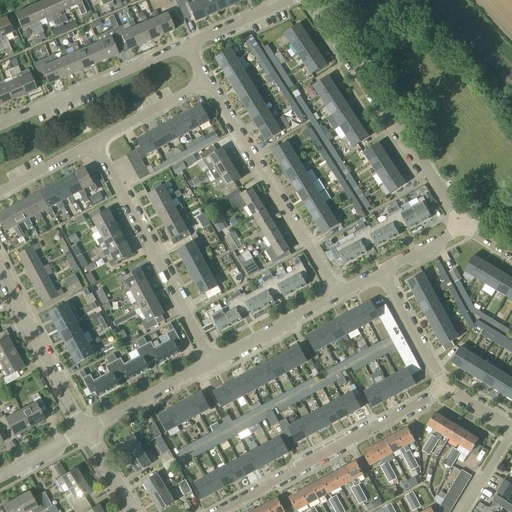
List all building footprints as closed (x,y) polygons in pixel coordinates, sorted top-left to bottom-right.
[(56,26),(62,24),(51,0),(46,0),(38,3),(45,19),(52,16),(56,26)] [(62,11),(69,8),(65,0),(51,0),(62,24),(67,22),(62,11)] [(65,0),(69,8),(76,5),(80,16),(86,14),(81,3),(79,0),(65,0)] [(206,17),(217,12),(211,0),(201,0),(199,1),(206,17)] [(211,0),(217,12),(228,7),(224,0),(211,0)] [(194,22),(206,17),(199,1),(188,6),(194,22)] [(38,22),(45,19),(38,3),(27,9),(38,35),(43,32),(38,22)] [(135,5),(115,14),(119,25),(140,16),(135,5)] [(33,37),(38,35),(27,9),(15,14),(21,29),(28,26),(33,37)] [(155,18),(162,35),(173,30),(166,13),(158,17),(156,12),(150,14),(152,19),(155,18)] [(155,18),(152,19),(147,22),(145,16),(139,19),(141,24),(143,23),(150,40),(162,35),(155,18)] [(0,19),(0,38),(4,49),(9,47),(4,37),(12,33),(5,18),(0,19)] [(143,23),(141,24),(135,27),(132,21),(127,24),(130,29),(132,28),(139,45),(150,40),(143,23)] [(63,26),(66,33),(71,30),(69,24),(63,26)] [(291,44),(306,34),(299,24),(285,34),(291,44)] [(56,29),(59,36),(65,33),(62,26),(56,29)] [(132,28),(130,29),(124,32),(122,26),(116,28),(119,35),(120,35),(127,50),(139,45),(132,28)] [(99,43),(106,60),(117,55),(115,48),(119,46),(112,30),(106,33),(106,32),(98,35),(99,36),(94,38),(97,44),(99,43)] [(298,54),(313,44),(306,34),(291,44),(298,54)] [(99,43),(97,44),(90,47),(88,41),(87,41),(84,36),(80,38),(85,49),(87,48),(94,65),(106,60),(99,43)] [(253,48),(257,46),(251,36),(247,39),(253,48)] [(305,64),(319,55),(313,44),(298,54),(305,64)] [(270,58),(274,55),(268,45),(263,48),(270,58)] [(87,48),(85,49),(79,51),(76,46),(71,48),(74,54),(76,53),(83,70),(94,65),(87,48)] [(259,58),(263,55),(257,46),(253,48),(259,58)] [(76,53),(74,54),(67,57),(64,49),(60,50),(61,52),(60,53),(62,59),(64,58),(72,74),(83,70),(76,53)] [(222,69),(237,60),(231,50),(216,59),(222,69)] [(64,58),(62,59),(57,61),(55,55),(49,58),(51,64),(53,63),(60,79),(72,74),(64,58)] [(265,67),(269,64),(263,55),(259,58),(265,67)] [(276,68),(280,65),(274,55),(270,58),(276,68)] [(319,55),(305,64),(311,74),(326,65),(319,55)] [(53,63),(51,64),(45,66),(42,60),(33,64),(40,80),(45,77),(49,85),(60,79),(53,63)] [(228,79),(243,71),(237,60),(222,69),(228,79)] [(282,78),(287,75),(284,72),(289,69),(285,62),(280,65),(276,68),(282,78)] [(270,82),(278,77),(269,64),(265,67),(270,74),(266,77),(270,82)] [(12,69),(24,95),(36,90),(33,84),(38,82),(34,72),(21,78),(17,67),(12,69)] [(12,100),(24,95),(12,69),(7,71),(11,82),(5,85),(12,100)] [(235,90),(249,81),(243,71),(228,79),(235,90)] [(287,75),(282,78),(289,88),(293,86),(287,75)] [(278,88),(283,85),(278,77),(270,82),(272,87),(273,88),(277,85),(278,88)] [(321,96),(334,87),(328,77),(314,86),(321,96)] [(241,100),(256,91),(249,81),(235,90),(241,100)] [(0,105),(12,100),(5,85),(0,87),(0,105)] [(285,98),(289,96),(283,85),(278,88),(285,98)] [(327,106),(341,97),(334,87),(321,96),(327,106)] [(247,110),(262,101),(256,91),(241,100),(247,110)] [(292,109),(296,106),(289,96),(285,98),(292,109)] [(302,109),(306,106),(300,96),(295,99),(302,109)] [(334,116),(348,107),(341,97),(327,106),(334,116)] [(254,120),(268,112),(262,101),(247,110),(254,120)] [(190,112),(198,127),(209,121),(201,106),(190,112)] [(296,106),(292,109),(299,120),(303,117),(296,106)] [(308,119),(316,114),(316,113),(312,115),(306,106),(302,109),(308,119)] [(340,126),(354,117),(348,107),(334,116),(340,126)] [(186,133),(198,127),(190,112),(178,118),(186,133)] [(260,131),(275,122),(268,112),(254,120),(260,131)] [(314,129),(319,126),(316,121),(319,119),(316,114),(308,119),(314,129)] [(347,136),(361,127),(354,117),(340,126),(347,136)] [(175,139),(186,133),(178,118),(167,124),(167,125),(175,139)] [(275,122),(260,131),(266,141),(281,132),(275,122)] [(331,122),(327,126),(332,133),(337,129),(331,122)] [(163,146),(175,139),(167,125),(167,124),(155,130),(156,132),(163,146)] [(321,139),(325,136),(319,126),(314,129),(321,139)] [(361,127),(347,136),(354,147),(368,137),(361,127)] [(312,141),(317,138),(310,128),(306,131),(312,141)] [(154,151),(163,146),(156,132),(155,130),(146,135),(154,151)] [(146,155),(154,151),(146,135),(138,140),(141,147),(126,155),(139,181),(149,175),(141,160),(146,157),(146,155)] [(205,140),(208,145),(219,139),(216,135),(205,140)] [(327,149),(332,146),(325,136),(321,139),(327,149)] [(318,151),(323,148),(317,138),(312,141),(318,151)] [(197,151),(208,145),(205,140),(195,146),(197,151)] [(279,162),(293,153),(287,143),(273,151),(279,162)] [(371,163),(385,154),(378,144),(364,153),(371,163)] [(187,157),(197,151),(195,146),(184,152),(187,157)] [(209,171),(228,159),(222,149),(217,152),(214,146),(199,155),(202,160),(208,157),(212,163),(206,166),(209,171)] [(332,146),(327,149),(334,159),(338,156),(332,146)] [(325,161),(329,159),(323,148),(318,151),(325,161)] [(490,153),(500,157),(502,153),(491,149),(490,153)] [(176,162),(187,157),(184,152),(174,157),(176,162)] [(285,172),(299,163),(293,153),(279,162),(285,172)] [(378,174),(392,164),(385,154),(371,163),(378,174)] [(166,168),(176,162),(174,157),(163,163),(166,168)] [(215,181),(234,169),(228,159),(209,171),(215,181)] [(331,171),(336,169),(329,159),(325,161),(331,171)] [(175,175),(186,169),(183,162),(171,168),(175,175)] [(155,174),(166,168),(163,163),(152,169),(155,174)] [(291,182),(306,173),(299,163),(285,172),(291,182)] [(384,184),(398,174),(392,164),(378,174),(384,184)] [(346,179),(351,176),(344,166),(340,169),(346,179)] [(84,190),(85,190),(90,187),(92,192),(97,189),(95,184),(94,185),(85,169),(74,175),(83,191),(84,190)] [(225,198),(238,189),(234,183),(241,179),(234,169),(215,181),(225,197),(225,198)] [(338,181),(342,179),(336,169),(331,171),(338,181)] [(298,192),(312,184),(306,173),(291,182),(298,192)] [(398,174),(384,184),(391,194),(405,184),(398,174)] [(84,190),(85,190),(84,190),(83,191),(74,175),(63,180),(72,197),(73,196),(79,193),(81,198),(86,195),(84,190)] [(353,189),(357,186),(351,176),(346,179),(353,189)] [(344,192),(348,189),(342,179),(338,181),(344,192)] [(73,196),(72,197),(63,180),(52,186),(61,202),(62,201),(62,202),(68,199),(71,204),(75,201),(73,196)] [(170,197),(169,196),(166,190),(172,187),(169,182),(162,186),(163,187),(148,195),(154,206),(170,197)] [(304,203),(318,194),(312,184),(298,192),(304,203)] [(62,202),(62,201),(61,202),(52,186),(41,192),(50,208),(51,208),(57,205),(60,210),(64,207),(62,202)] [(359,199),(363,196),(357,186),(353,189),(359,199)] [(242,208),(247,205),(258,198),(252,188),(241,195),(239,192),(234,196),(232,193),(238,190),(238,189),(225,198),(225,197),(220,200),(223,205),(232,200),(233,202),(237,203),(238,203),(242,208)] [(350,202),(355,199),(348,189),(344,192),(350,202)] [(51,208),(50,208),(41,192),(30,198),(39,214),(40,214),(46,210),(49,216),(54,213),(51,208)] [(176,208),(175,207),(172,201),(177,198),(174,193),(169,196),(170,197),(154,206),(160,217),(176,208)] [(434,201),(429,193),(428,193),(423,197),(428,205),(434,201)] [(310,213),(325,204),(318,194),(304,203),(310,213)] [(363,196),(359,199),(366,209),(370,207),(363,196)] [(419,203),(412,207),(412,208),(421,224),(431,218),(427,210),(429,209),(423,197),(417,200),(419,203)] [(43,219),(40,214),(39,214),(30,198),(19,204),(28,220),(29,220),(35,216),(38,221),(43,219)] [(253,216),(264,209),(258,198),(247,205),(253,216)] [(355,199),(350,202),(357,212),(361,209),(355,199)] [(32,225),(29,220),(28,220),(19,204),(8,210),(17,226),(18,225),(24,222),(27,227),(32,225)] [(182,219),(181,218),(178,212),(183,209),(180,204),(175,207),(176,208),(160,217),(166,228),(182,219)] [(316,223),(331,214),(325,204),(310,213),(316,223)] [(395,206),(391,208),(391,209),(401,227),(406,225),(408,230),(421,224),(412,208),(412,207),(403,212),(401,209),(398,211),(395,206)] [(386,221),(379,224),(380,225),(388,241),(399,235),(396,230),(401,227),(391,209),(391,208),(386,211),(389,216),(385,218),(386,221)] [(259,226),(271,219),(264,209),(253,216),(259,226)] [(24,237),(18,225),(17,226),(8,210),(0,213),(0,220),(6,232),(14,228),(19,239),(24,237)] [(98,230),(115,221),(109,210),(92,219),(96,227),(91,229),(93,234),(99,231),(98,230)] [(204,213),(196,218),(203,229),(210,225),(204,213)] [(331,214),(316,223),(323,234),(337,225),(331,214)] [(182,219),(166,228),(172,239),(180,235),(183,241),(191,237),(188,231),(188,230),(184,223),(188,220),(186,215),(181,218),(182,219)] [(265,236),(277,229),(271,219),(259,226),(254,229),(257,234),(262,231),(265,236)] [(104,241),(120,232),(115,221),(98,230),(99,231),(102,238),(97,241),(99,245),(105,242),(104,241)] [(218,233),(225,229),(220,221),(219,222),(214,225),(213,226),(218,233)] [(363,223),(358,226),(359,226),(369,245),(373,242),(376,247),(388,241),(380,225),(379,224),(371,229),(369,226),(365,228),(363,223)] [(354,238),(346,242),(355,259),(367,253),(364,247),(369,245),(359,226),(358,226),(354,228),(356,233),(353,235),(354,238)] [(271,246),(283,239),(277,229),(265,236),(271,246)] [(110,252),(126,243),(120,232),(104,241),(105,242),(108,248),(103,251),(105,257),(111,254),(110,252)] [(228,245),(233,242),(228,235),(224,238),(228,245)] [(19,244),(16,237),(10,240),(14,247),(19,244)] [(200,254),(199,252),(196,245),(201,243),(198,238),(192,242),(193,243),(178,251),(184,263),(200,254)] [(283,239),(271,246),(278,257),(290,250),(283,239)] [(331,241),(326,243),(326,244),(336,262),(341,260),(344,265),(355,259),(346,242),(338,246),(337,243),(333,245),(331,241)] [(233,242),(228,245),(233,252),(237,249),(233,242)] [(110,252),(111,254),(114,259),(108,263),(111,267),(117,264),(117,263),(132,254),(126,243),(110,252)] [(25,267),(39,259),(35,251),(39,248),(37,244),(18,254),(25,267)] [(76,244),(70,247),(73,253),(79,249),(76,244)] [(206,265),(205,263),(202,257),(207,254),(204,249),(199,252),(200,254),(184,263),(190,273),(206,265)] [(241,255),(236,258),(241,265),(245,262),(249,260),(246,254),(242,257),(241,255)] [(476,278),(484,263),(474,257),(465,271),(476,278)] [(73,258),(67,261),(70,267),(76,264),(73,258)] [(288,274),(286,275),(288,278),(295,292),(306,286),(303,280),(309,277),(298,258),(293,261),(296,266),(292,268),(294,271),(288,274)] [(50,269),(53,268),(51,264),(48,265),(44,267),(39,259),(25,267),(31,279),(50,269)] [(212,276),(211,274),(208,267),(212,265),(210,260),(205,263),(206,265),(190,273),(196,284),(212,276)] [(245,262),(241,265),(248,278),(253,275),(245,262)] [(486,284),(495,269),(484,263),(476,278),(486,284)] [(86,272),(96,267),(94,264),(84,268),(86,272)] [(442,278),(446,275),(441,264),(436,267),(442,278)] [(456,286),(460,283),(459,280),(461,279),(455,268),(448,272),(456,286)] [(53,274),(50,269),(31,279),(38,291),(52,284),(48,276),(53,274)] [(130,289),(146,280),(140,269),(124,278),(128,286),(123,289),(123,290),(124,291),(125,294),(131,291),(130,289)] [(496,290),(505,276),(495,269),(486,284),(496,290)] [(212,276),(196,284),(202,295),(204,294),(207,299),(224,291),(221,286),(218,288),(217,287),(218,286),(214,278),(218,276),(216,271),(211,274),(212,276)] [(270,274),(266,276),(266,277),(276,295),(281,292),(284,298),(288,296),(295,292),(288,278),(286,275),(278,279),(277,276),(273,278),(270,274)] [(415,293),(429,285),(423,274),(408,283),(414,293),(415,293)] [(447,288),(452,286),(446,275),(442,278),(447,288)] [(75,276),(64,281),(68,288),(79,282),(75,276)] [(260,285),(262,288),(261,288),(254,292),(263,309),(274,303),(271,298),(276,295),(266,277),(266,276),(261,279),(264,283),(260,285)] [(506,296),(511,287),(511,279),(505,276),(496,290),(506,296)] [(93,277),(88,281),(90,286),(96,283),(93,277)] [(136,300),(152,291),(146,280),(130,289),(131,291),(134,297),(128,300),(131,305),(137,302),(136,300)] [(463,299),(468,297),(460,283),(456,286),(463,299)] [(52,284),(38,291),(45,304),(63,294),(61,290),(57,292),(52,284)] [(421,303),(435,296),(429,285),(415,293),(414,293),(420,304),(421,303)] [(453,299),(458,296),(452,286),(447,288),(453,299)] [(142,311),(158,302),(152,291),(136,300),(137,302),(140,308),(134,311),(137,316),(143,313),(142,311)] [(238,291),(234,293),(234,294),(244,312),(249,310),(252,315),(263,309),(254,292),(246,296),(244,294),(241,296),(238,291)] [(230,305),(222,310),(231,326),(242,320),(239,315),(244,312),(234,294),(234,293),(229,296),(232,300),(228,302),(230,305)] [(105,296),(100,299),(103,305),(109,302),(105,296)] [(427,313),(440,306),(435,296),(421,303),(420,304),(426,314),(427,313)] [(459,309),(463,307),(458,296),(453,299),(459,309)] [(470,313),(474,309),(468,297),(463,299),(470,313)] [(142,311),(143,313),(146,319),(140,322),(145,331),(165,321),(162,315),(164,313),(158,302),(142,311)] [(378,317),(375,311),(370,302),(360,308),(367,322),(368,323),(379,318),(378,317)] [(108,303),(102,306),(105,312),(112,309),(108,303)] [(72,314),(67,304),(66,304),(49,313),(55,324),(72,315),(72,314)] [(378,317),(389,311),(385,305),(375,311),(378,317)] [(433,324),(446,317),(440,306),(427,313),(426,314),(431,325),(433,324)] [(464,320),(469,317),(463,307),(459,309),(464,320)] [(358,329),(368,323),(367,322),(360,308),(349,314),(357,328),(358,329)] [(483,320),(486,316),(474,309),(470,313),(483,320)] [(212,311),(206,314),(207,315),(211,323),(202,328),(205,333),(214,328),(213,326),(215,325),(220,332),(231,326),(222,310),(214,314),(212,311)] [(381,323),(392,317),(389,311),(378,317),(379,318),(381,323)] [(78,324),(72,314),(72,315),(55,324),(60,334),(77,325),(78,324)] [(347,335),(358,329),(357,328),(349,314),(339,319),(347,335)] [(495,328),(498,323),(486,316),(483,320),(495,328)] [(125,322),(123,317),(113,322),(115,327),(125,322)] [(385,329),(395,323),(392,317),(381,323),(385,329)] [(439,334),(452,327),(446,317),(433,324),(431,325),(437,336),(439,334)] [(469,317),(464,320),(470,331),(474,328),(469,317)] [(336,340),(347,335),(339,319),(328,325),(336,340)] [(484,331),(487,327),(477,321),(474,325),(484,331)] [(170,340),(162,344),(171,359),(182,353),(179,347),(183,345),(174,329),(171,323),(167,325),(170,331),(166,333),(170,340)] [(388,335),(398,329),(395,323),(385,329),(388,335)] [(498,323),(495,328),(508,336),(511,331),(498,323)] [(83,334),(78,324),(77,325),(60,334),(66,344),(83,335),(83,334)] [(326,346),(336,340),(328,325),(317,331),(326,346)] [(439,334),(437,336),(443,346),(458,338),(452,327),(439,334)] [(495,338),(497,333),(487,327),(484,331),(495,338)] [(391,340),(402,335),(398,329),(388,335),(389,337),(391,340)] [(315,352),(326,346),(317,331),(307,337),(315,352)] [(505,344),(508,339),(497,333),(495,338),(505,344)] [(89,344),(83,334),(83,335),(66,344),(71,354),(88,345),(89,344)] [(394,346),(405,341),(402,335),(391,340),(392,342),(394,345),(394,346)] [(0,360),(16,352),(8,337),(0,341),(0,340),(0,360)] [(392,342),(391,340),(389,337),(378,343),(381,348),(392,342)] [(144,338),(141,340),(153,362),(157,359),(159,365),(171,359),(162,344),(154,348),(151,342),(147,344),(144,338)] [(137,342),(140,348),(136,350),(140,356),(132,360),(140,375),(151,369),(149,364),(153,362),(141,340),(137,342)] [(398,352),(408,347),(405,341),(394,346),(396,349),(398,352)] [(370,353),(381,348),(378,343),(368,348),(370,353)] [(94,355),(89,344),(88,345),(71,354),(77,364),(94,355)] [(396,349),(394,346),(394,345),(383,351),(385,355),(396,349)] [(288,353),(296,368),(307,362),(298,347),(288,353)] [(401,358),(411,352),(408,347),(398,352),(401,358)] [(360,359),(370,353),(368,348),(357,354),(360,359)] [(462,369),(470,354),(460,348),(451,363),(462,369)] [(375,361),(385,355),(383,351),(372,356),(375,361)] [(16,352),(0,360),(0,364),(7,376),(3,378),(6,385),(19,378),(15,371),(24,366),(16,352)] [(404,364),(415,358),(411,352),(401,358),(404,364)] [(285,373),(296,368),(288,353),(277,358),(285,373)] [(114,354),(110,356),(122,378),(126,376),(129,381),(140,375),(132,360),(124,364),(121,358),(117,360),(114,354)] [(349,365),(360,359),(357,354),(347,360),(349,365)] [(472,375),(481,361),(470,354),(462,369),(472,375)] [(110,356),(106,358),(110,364),(106,366),(109,372),(102,377),(110,392),(121,386),(118,380),(122,378),(110,356)] [(364,366),(375,361),(372,356),(362,362),(364,366)] [(275,379),(285,373),(277,358),(267,364),(275,379)] [(407,370),(418,364),(415,358),(404,364),(407,370)] [(339,370),(349,365),(347,360),(336,365),(339,370)] [(483,381),(491,367),(481,361),(472,375),(482,381),(483,381)] [(353,372),(364,366),(362,362),(351,368),(353,372)] [(264,385),(275,379),(267,364),(256,370),(264,385)] [(407,370),(411,376),(421,370),(418,364),(407,370)] [(328,376),(339,370),(336,365),(326,371),(328,376)] [(493,387),(501,373),(491,367),(483,381),(482,381),(493,388),(493,387)] [(84,370),(80,372),(83,379),(92,395),(96,392),(99,397),(110,392),(102,377),(94,381),(91,374),(87,377),(84,370)] [(254,391),(264,385),(256,370),(246,375),(254,391)] [(411,376),(407,370),(396,375),(404,390),(415,384),(411,376)] [(331,379),(333,383),(344,378),(341,373),(331,379)] [(504,393),(511,379),(501,373),(493,387),(493,388),(503,394),(504,393)] [(243,396),(254,391),(246,375),(235,381),(243,396)] [(394,396),(404,390),(396,375),(386,381),(394,396)] [(305,383),(307,388),(318,382),(315,377),(305,383)] [(323,389),(333,383),(331,379),(320,384),(323,389)] [(511,379),(504,393),(503,394),(511,399),(511,379)] [(233,402),(243,396),(235,381),(224,387),(233,402)] [(383,402),(394,396),(386,381),(375,387),(383,402)] [(297,393),(307,388),(305,383),(294,388),(297,393)] [(312,395),(323,389),(320,384),(309,390),(312,395)] [(350,394),(352,393),(354,397),(359,394),(354,384),(347,388),(350,394)] [(222,408),(233,402),(224,387),(214,393),(222,408)] [(372,408),(383,402),(375,387),(364,393),(372,408)] [(287,399),(297,393),(294,388),(284,394),(287,399)] [(302,400),(312,395),(309,390),(299,396),(302,400)] [(342,399),(350,414),(360,408),(354,397),(352,393),(350,394),(342,399)] [(191,399),(199,414),(210,409),(201,394),(191,399)] [(276,404),(287,399),(284,394),(274,399),(276,404)] [(291,406),(302,400),(299,396),(288,401),(291,406)] [(20,411),(30,428),(45,419),(41,412),(46,410),(39,397),(32,400),(34,403),(20,411)] [(188,420),(199,414),(191,399),(180,405),(188,420)] [(266,410),(276,404),(274,399),(263,405),(266,410)] [(339,420),(350,414),(342,399),(331,405),(339,420)] [(280,412),(291,406),(288,401),(278,407),(280,412)] [(178,426),(188,420),(180,405),(170,411),(178,426)] [(256,415),(266,410),(263,405),(253,411),(256,415)] [(328,426),(339,420),(331,405),(320,410),(328,426)] [(260,416),(263,421),(267,419),(271,427),(279,423),(272,410),(260,416)] [(318,431),(328,426),(320,410),(310,416),(318,431)] [(15,436),(30,428),(20,411),(5,419),(3,416),(0,417),(0,422),(5,432),(11,429),(15,436)] [(167,431),(178,426),(170,411),(159,416),(167,431)] [(245,421),(256,415),(253,411),(243,416),(245,421)] [(438,433),(446,420),(435,413),(427,426),(438,433)] [(245,421),(243,416),(232,422),(229,415),(222,419),(224,423),(228,430),(245,421)] [(255,425),(263,421),(260,416),(249,423),(254,431),(257,429),(255,425)] [(307,437),(318,431),(310,416),(299,422),(307,437)] [(307,437),(299,422),(289,427),(285,420),(279,423),(287,438),(292,435),(296,443),(307,437)] [(449,439),(457,426),(446,420),(438,433),(449,439)] [(212,439),(209,434),(206,436),(204,432),(201,434),(198,429),(201,427),(199,423),(192,426),(196,436),(198,440),(199,440),(201,445),(212,439)] [(220,428),(222,433),(228,430),(224,423),(219,426),(220,428)] [(250,433),(254,431),(249,423),(238,429),(240,433),(248,429),(250,433)] [(154,439),(161,435),(155,424),(147,428),(154,439)] [(460,446),(468,433),(457,426),(449,439),(460,446)] [(209,434),(212,439),(222,433),(220,428),(209,434)] [(407,428),(396,434),(403,448),(415,442),(407,428)] [(229,439),(240,433),(238,429),(227,435),(229,439)] [(468,433),(460,446),(471,452),(479,439),(468,433)] [(406,453),(403,448),(396,434),(385,440),(392,454),(399,450),(406,463),(410,461),(414,459),(410,451),(406,453)] [(226,441),(229,439),(227,435),(215,441),(218,445),(222,443),(225,448),(229,446),(226,441)] [(426,443),(434,448),(439,440),(431,435),(426,443)] [(134,452),(141,448),(134,436),(120,445),(130,462),(137,458),(134,452)] [(161,438),(155,442),(157,446),(164,442),(161,438)] [(271,443),(279,458),(288,453),(280,438),(271,443)] [(191,450),(201,445),(199,440),(198,440),(188,445),(191,450)] [(381,460),(392,454),(385,440),(374,446),(381,460)] [(207,451),(218,445),(215,441),(204,447),(207,451)] [(268,464),(279,458),(271,443),(260,448),(268,464)] [(429,456),(434,448),(426,443),(422,451),(429,456)] [(180,456),(191,450),(188,445),(178,451),(180,456)] [(162,464),(173,458),(169,450),(166,446),(164,447),(167,452),(157,457),(162,464)] [(370,466),(381,460),(374,446),(363,452),(370,466)] [(195,457),(207,451),(204,447),(193,453),(195,457)] [(137,458),(130,462),(137,473),(151,464),(141,448),(134,452),(137,458)] [(258,469),(268,464),(260,448),(250,454),(258,469)] [(447,456),(455,461),(459,454),(455,451),(456,450),(452,448),(447,456)] [(483,448),(478,457),(486,461),(491,453),(483,448)] [(184,464),(195,457),(193,453),(182,459),(184,464)] [(247,475),(258,469),(250,454),(239,460),(247,475)] [(450,469),(455,461),(447,456),(442,464),(450,469)] [(173,458),(162,464),(166,472),(177,465),(173,458)] [(418,467),(414,459),(410,461),(406,463),(410,471),(418,467)] [(237,481),(247,475),(239,460),(229,465),(237,481)] [(351,480),(352,482),(363,476),(356,462),(345,468),(351,480)] [(384,475),(392,471),(387,463),(380,467),(384,475)] [(59,464),(53,468),(55,472),(62,468),(59,464)] [(226,486),(237,481),(229,465),(218,471),(226,486)] [(68,490),(84,481),(76,468),(56,481),(60,487),(65,484),(68,490)] [(341,488),(352,482),(351,480),(345,468),(334,474),(340,486),(341,488)] [(458,475),(468,482),(471,477),(461,470),(458,475)] [(215,493),(226,486),(218,471),(206,477),(215,493)] [(392,471),(384,475),(388,483),(389,482),(391,486),(394,484),(393,481),(396,479),(392,471)] [(160,496),(168,491),(157,474),(143,483),(150,494),(157,490),(160,496)] [(330,493),(341,488),(340,486),(334,474),(322,480),(329,492),(330,493)] [(465,486),(468,482),(458,475),(455,480),(465,486)] [(204,499),(215,493),(206,477),(195,483),(204,499)] [(184,496),(192,492),(186,480),(178,484),(184,496)] [(319,499),(330,493),(329,492),(322,480),(311,486),(318,499),(319,499)] [(462,491),(465,486),(455,480),(452,485),(462,491)] [(84,481),(68,490),(72,496),(66,500),(73,511),(85,503),(82,498),(91,493),(84,481)] [(511,486),(503,481),(497,493),(507,499),(507,498),(509,495),(511,489),(511,486)] [(354,497),(362,492),(357,484),(350,488),(354,497)] [(459,496),(462,491),(452,485),(449,490),(459,496)] [(308,505),(319,499),(318,499),(311,486),(300,492),(308,505)] [(174,502),(168,491),(160,496),(157,490),(150,494),(160,511),(174,502)] [(457,501),(459,496),(449,490),(446,494),(457,501)] [(28,492),(16,499),(23,511),(28,511),(30,511),(41,511),(47,509),(40,498),(33,501),(32,499),(28,492)] [(44,492),(39,495),(40,498),(47,509),(52,506),(44,492)] [(297,511),(308,505),(300,492),(289,498),(297,511)] [(362,492),(354,497),(359,505),(366,501),(362,492)] [(408,504),(416,499),(412,492),(404,497),(408,504)] [(454,505),(457,501),(446,494),(443,499),(454,505)] [(214,496),(204,501),(207,508),(218,504),(214,496)] [(333,508),(340,504),(336,496),(328,500),(333,508)] [(501,497),(497,501),(506,508),(509,503),(501,497)] [(376,506),(385,503),(383,498),(374,501),(376,506)] [(3,505),(6,511),(23,511),(16,499),(3,505)] [(266,505),(269,511),(284,511),(277,499),(266,505)] [(416,499),(408,504),(412,511),(420,506),(416,499)] [(451,510),(454,505),(443,499),(441,504),(451,510)] [(56,503),(48,509),(50,511),(56,511),(60,509),(56,503)]
